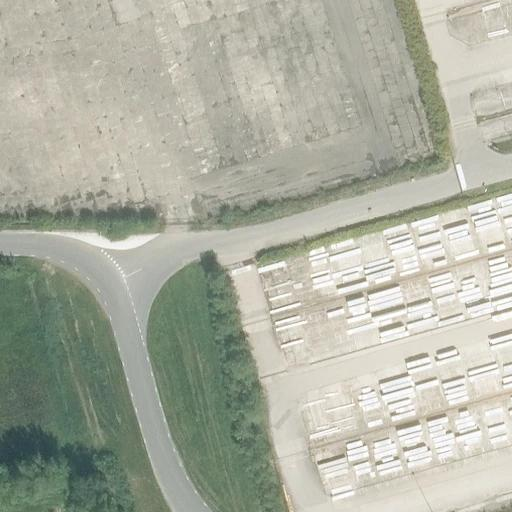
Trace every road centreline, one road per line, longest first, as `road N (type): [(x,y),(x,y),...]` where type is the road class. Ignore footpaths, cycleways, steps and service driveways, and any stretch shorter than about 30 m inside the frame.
road 1 (unclassified): [(112,283),(457,181)]
road 2 (unclassified): [(189,511),(159,447),(112,283)]
road 3 (unknown): [(134,46),(181,263)]
road 4 (unclassified): [(0,244),(72,252),(112,283)]
